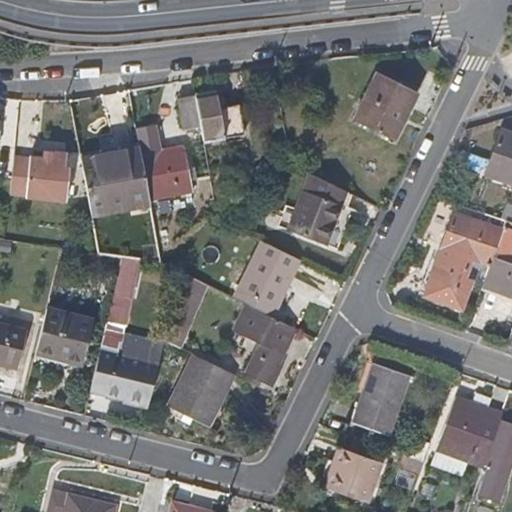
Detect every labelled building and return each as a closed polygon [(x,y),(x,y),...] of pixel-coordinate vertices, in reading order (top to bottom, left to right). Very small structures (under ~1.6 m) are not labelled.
[(276,93),(272,70),(258,72),(262,95),(276,93)] [(403,116),(415,92),(403,86),(385,77),(375,72),(360,102),(352,119),(375,129),(392,138),(403,116)] [(238,113),(237,105),(235,104),(233,104),(227,105),(221,106),(220,98),(219,97),(213,97),(212,92),(193,95),(198,125),(201,141),(215,138),(231,135),(242,133),(241,128),(238,113)] [(198,125),(193,95),(175,98),(180,128),(198,125)] [(511,134),(500,130),(484,174),(507,182),(511,170),(511,134)] [(47,152),(48,145),(28,143),(27,150),(47,152)] [(64,184),(65,167),(61,166),(62,146),(48,145),(47,152),(27,150),(27,152),(11,151),(6,193),(23,194),(23,196),(36,197),(63,199),(64,184)] [(79,162),(138,150),(138,145),(78,155),(79,162)] [(188,190),(181,148),(139,155),(147,198),(188,190)] [(139,155),(138,150),(79,162),(89,212),(103,210),(122,206),(139,203),(148,201),(147,198),(139,155)] [(242,198),(265,180),(262,177),(259,172),(255,168),(244,176),(232,185),(237,192),(242,198)] [(327,225),(344,190),(308,173),(293,203),(284,223),(319,241),(327,225)] [(511,207),(505,205),(500,219),(504,220),(511,223),(511,207)] [(491,257),(500,231),(473,222),(452,216),(443,240),(436,261),(427,284),(423,295),(439,300),(459,307),(468,286),(477,263),(488,266),(491,257)] [(510,252),(511,246),(511,223),(504,220),(500,231),(491,257),(506,263),(510,252)] [(133,240),(132,232),(116,234),(101,235),(102,247),(103,250),(111,249),(119,249),(128,248),(133,248),(133,240)] [(284,286),(297,260),(292,258),(258,241),(250,257),(241,276),(234,289),(273,309),(284,286)] [(511,265),(506,263),(491,257),(488,266),(481,286),(510,296),(511,296),(511,265)] [(150,278),(152,264),(133,260),(129,274),(150,278)] [(508,301),(510,296),(481,286),(479,292),(508,301)] [(273,309),(234,289),(230,297),(244,304),(268,317),(273,309)] [(285,347),(293,331),(269,320),(270,318),(268,317),(244,304),(237,317),(231,330),(258,344),(246,365),(244,370),(247,373),(250,375),(254,375),(267,382),(267,381),(278,361),(285,347)] [(81,362),(91,319),(61,313),(43,309),(40,321),(33,352),(65,359),(81,362)] [(18,354),(22,339),(24,331),(7,326),(0,324),(0,362),(16,366),(18,354)] [(146,404),(156,363),(142,360),(118,354),(98,349),(91,378),(88,391),(106,395),(122,399),(128,400),(146,404)] [(65,359),(33,352),(31,359),(39,361),(58,365),(64,366),(65,359)] [(216,399),(230,373),(225,371),(191,353),(183,368),(170,391),(164,405),(177,412),(175,417),(183,422),(187,417),(203,424),(216,399)] [(273,385),(284,365),(278,361),(267,381),(273,385)] [(361,395),(372,364),(366,361),(363,368),(355,392),(361,395)] [(388,434),(408,377),(372,364),(361,395),(352,422),(388,434)] [(473,440),(481,420),(485,406),(488,396),(474,391),(470,401),(456,396),(447,419),(438,445),(436,450),(433,449),(425,472),(419,488),(438,495),(448,467),(452,456),(450,456),(458,434),(466,437),(473,440)] [(146,404),(128,400),(122,399),(121,402),(146,408),(146,404)] [(493,434),(501,412),(485,406),(481,420),(473,440),(471,448),(479,451),(486,454),(493,434)] [(508,461),(510,456),(511,451),(511,441),(493,434),(486,454),(483,463),(488,466),(483,483),(485,483),(494,487),(499,488),(508,461)] [(471,472),(479,451),(471,448),(473,440),(466,437),(462,450),(456,466),(471,472)] [(367,458),(371,446),(352,439),(348,451),(367,458)] [(348,451),(337,447),(332,463),(338,466),(330,489),(363,501),(374,475),(379,462),(367,458),(348,451)] [(418,473),(423,460),(403,453),(399,465),(418,473)] [(330,489),(338,466),(332,463),(321,493),(369,510),(382,478),(374,475),(363,501),(330,489)] [(491,496),(494,487),(485,483),(482,492),(491,496)] [(210,505),(214,491),(191,485),(186,505),(209,511),(210,505)] [(222,508),(226,494),(214,491),(210,505),(222,508)] [(108,511),(110,505),(77,498),(61,494),(57,509),(63,511),(62,511),(108,511)] [(208,511),(209,511),(186,505),(171,502),(167,511),(208,511)]
